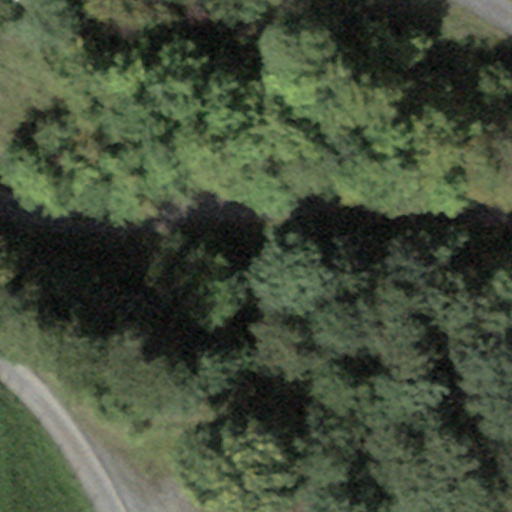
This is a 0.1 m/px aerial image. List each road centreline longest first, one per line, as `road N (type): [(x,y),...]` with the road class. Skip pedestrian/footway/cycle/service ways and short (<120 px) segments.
road 1 (track): [(0,201),(177,215),(432,207),(511,216)]
road 2 (unclassified): [(108,511),(49,411),(0,366)]
